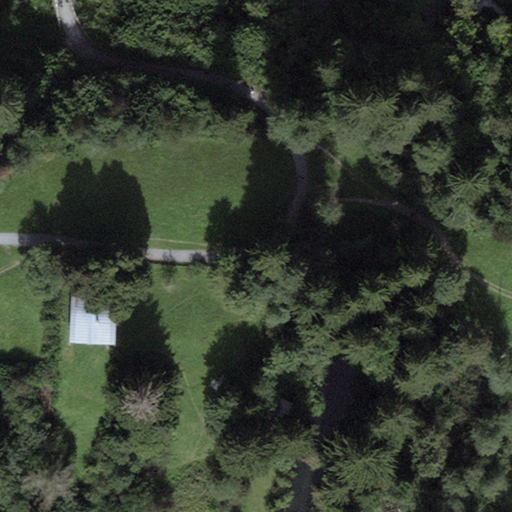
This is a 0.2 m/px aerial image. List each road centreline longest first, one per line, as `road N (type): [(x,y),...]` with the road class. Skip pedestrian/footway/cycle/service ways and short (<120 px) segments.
road 1 (track): [(0,239),(225,259),(261,249),(302,195),(296,138),(250,87),(95,54),(73,36),(64,0)]
road 2 (track): [(511,296),(463,269),(390,185),(345,171),(296,138)]
